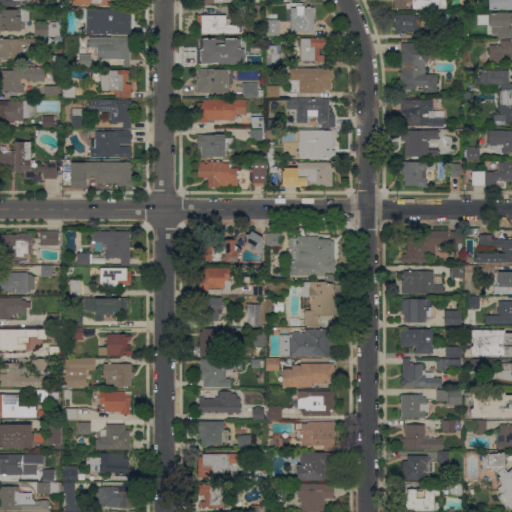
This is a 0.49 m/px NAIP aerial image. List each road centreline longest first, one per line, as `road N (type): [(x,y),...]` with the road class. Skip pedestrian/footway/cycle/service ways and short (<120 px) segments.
road 1 (residential): [(366,511),(365,68),(344,0)]
road 2 (residential): [(511,207),(0,208)]
road 3 (residential): [(163,511),(163,0)]
